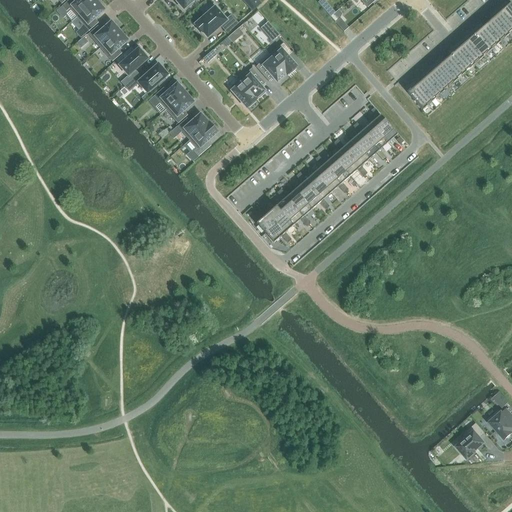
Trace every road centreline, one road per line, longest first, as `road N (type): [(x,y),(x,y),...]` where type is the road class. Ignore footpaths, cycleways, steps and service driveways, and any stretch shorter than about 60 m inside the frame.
road 1 (residential): [(122,0),(249,142)]
road 2 (residential): [(411,0),(296,101)]
